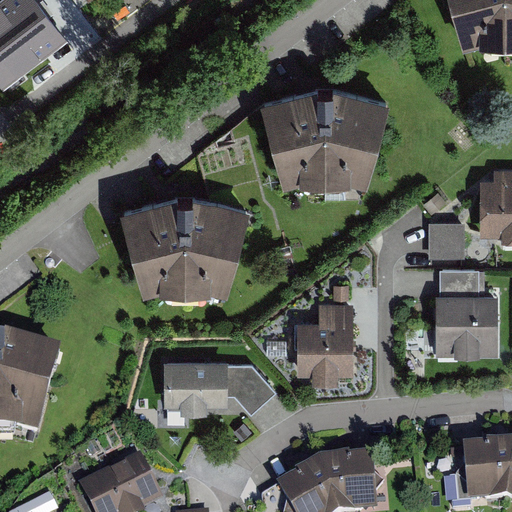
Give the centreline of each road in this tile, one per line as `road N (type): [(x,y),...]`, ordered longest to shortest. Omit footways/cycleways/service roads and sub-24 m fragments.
road 1 (residential): [(340,0),(52,216)]
road 2 (residential): [(384,408),(308,419),(226,476),(230,511)]
road 3 (residential): [(0,125),(170,0)]
road 4 (residential): [(384,408),(382,276)]
road 5 (residential): [(511,406),(384,408)]
